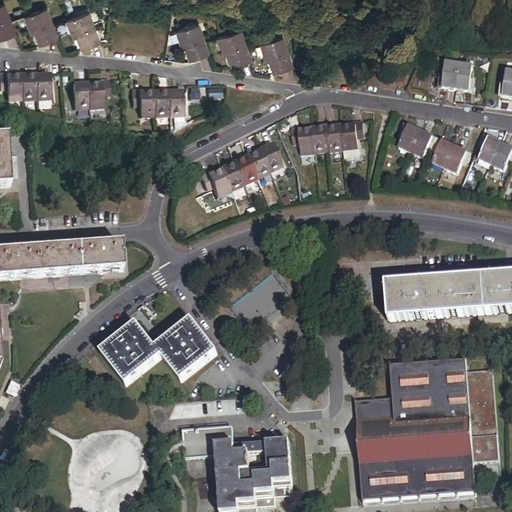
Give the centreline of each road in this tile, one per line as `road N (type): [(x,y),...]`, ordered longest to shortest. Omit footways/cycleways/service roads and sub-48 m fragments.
road 1 (residential): [(172,269),(263,235),(324,224),(391,222),(511,237)]
road 2 (residential): [(3,58),(315,96)]
road 3 (residential): [(0,448),(60,357),(172,269)]
road 4 (residential): [(150,231),(170,173),(315,96)]
road 5 (residential): [(246,374),(292,340),(332,337),(337,402),(326,415),(281,414)]
road 6 (residential): [(315,96),(511,124)]
road 7 (residential): [(0,242),(150,231)]
road 8 (residential): [(246,374),(172,269)]
